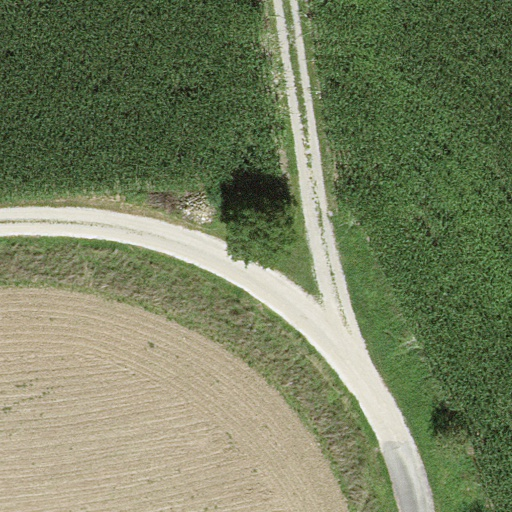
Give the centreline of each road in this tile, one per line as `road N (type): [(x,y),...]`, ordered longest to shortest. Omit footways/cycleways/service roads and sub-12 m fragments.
road 1 (track): [(351,361),(277,291),(202,249),(117,226),(0,215)]
road 2 (track): [(284,0),(351,361)]
road 3 (track): [(351,361),(400,445),(418,511)]
